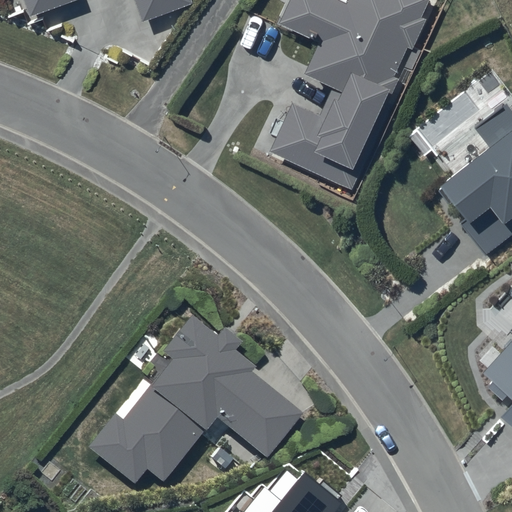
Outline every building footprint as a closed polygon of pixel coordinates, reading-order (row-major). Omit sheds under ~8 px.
[(26,0),(30,12),(63,0),(136,0),(144,21),(192,4),(191,0),(26,0)] [(429,0),(279,0),(269,23),(314,43),(302,71),(336,86),(321,119),(298,108),(280,147),(349,178),(429,0)] [(482,142),(437,179),(467,217),(464,227),(489,257),(511,238),(511,98),(507,93),(468,124),(482,142)] [(511,288),(507,294),(511,298),(511,340),(485,370),(511,394),(511,403),(504,413),(511,420),(511,288)] [(210,332),(186,313),(156,351),(165,358),(119,415),(111,409),(82,445),(129,482),(143,465),(159,477),(210,412),(261,452),(295,410),(244,370),(248,365),(227,348),(234,338),(216,324),(210,332)] [(333,511),(342,501),(304,471),(271,511),(333,511)]
